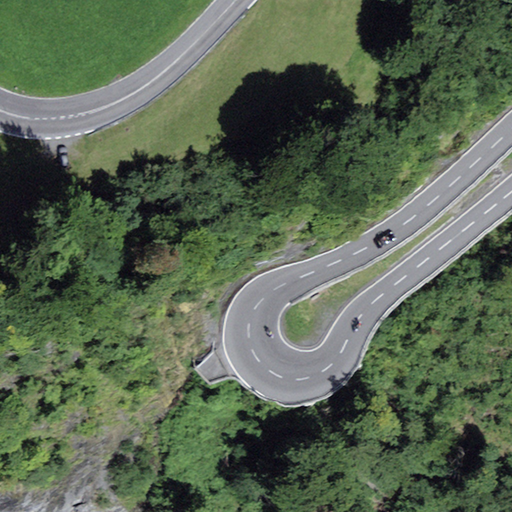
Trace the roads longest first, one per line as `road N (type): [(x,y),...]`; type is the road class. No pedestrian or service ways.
road 1 (primary): [(511,192),(372,303),(336,360),(312,377),(285,379),(267,370),(248,335),(256,306),(273,291),(381,240),(511,130)]
road 2 (primary): [(236,0),(159,75),(119,101),(52,119),(0,111)]
road 3 (unknown): [(0,246),(50,186),(70,116)]
